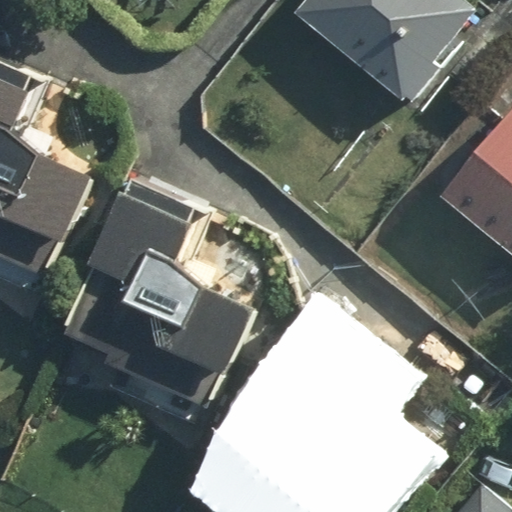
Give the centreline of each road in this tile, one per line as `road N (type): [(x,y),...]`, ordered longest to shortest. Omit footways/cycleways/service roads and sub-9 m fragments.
road 1 (unknown): [(285,0),(141,148),(474,437)]
road 2 (unknown): [(0,13),(141,148)]
